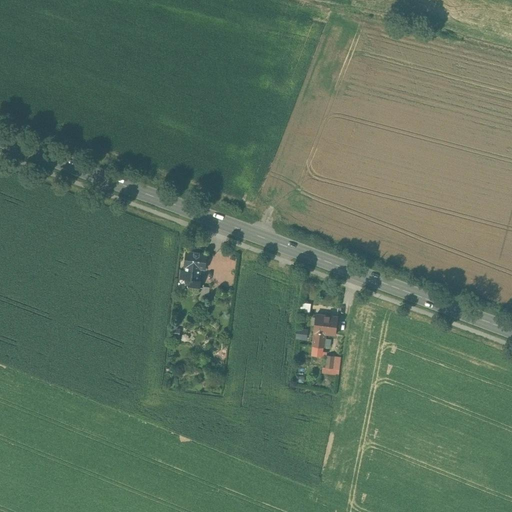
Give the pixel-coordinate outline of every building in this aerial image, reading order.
[(207,254),(186,251),(184,267),(189,268),(187,280),(191,280),(199,281),(201,269),(205,270),(207,254)] [(210,288),(203,287),(202,298),(208,298),(210,288)] [(338,318),(316,315),(314,332),(325,333),(336,335),(338,318)] [(308,331),(298,329),(296,337),(307,339),(308,331)] [(325,333),(315,332),(313,346),(324,347),(325,333)] [(334,356),(327,356),(326,368),(333,368),(334,356)]
